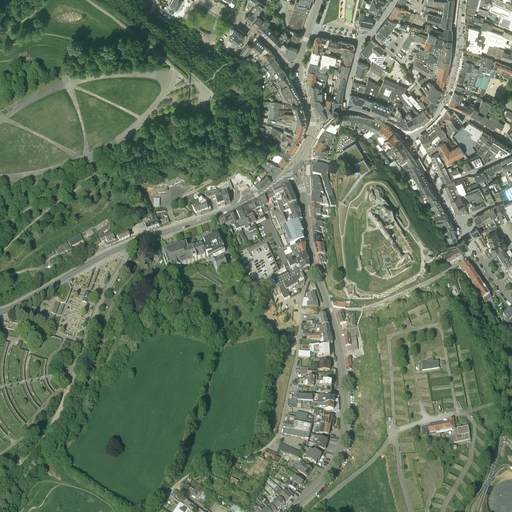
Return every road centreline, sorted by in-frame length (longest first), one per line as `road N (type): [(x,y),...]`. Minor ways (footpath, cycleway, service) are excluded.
road 1 (secondary): [(295,172),(229,210),(99,257),(0,312)]
road 2 (tertiary): [(291,511),(332,470),(345,436),(336,331),(314,270)]
road 3 (track): [(228,178),(219,77),(132,0)]
road 4 (unclassified): [(314,270),(277,435),(248,456)]
